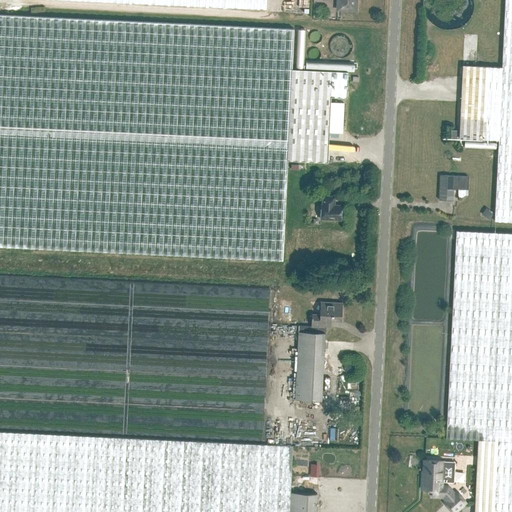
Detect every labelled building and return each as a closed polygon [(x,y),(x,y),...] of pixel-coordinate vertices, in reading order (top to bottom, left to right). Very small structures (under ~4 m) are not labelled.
[(66,0),(267,9),(266,0),(66,0)] [(356,11),(356,0),(338,0),(337,9),(356,11)] [(489,67),(485,140),(498,140),(494,221),(511,221),(511,0),(504,0),(502,68),(489,67)] [(292,69),(292,70),(294,30),(0,15),(0,249),(283,263),(288,161),(292,69)] [(459,138),(485,140),(489,67),(476,66),(463,66),(462,66),(459,138)] [(332,71),(292,70),(292,69),(288,161),(328,162),(329,133),(342,133),(343,103),(330,102),(331,97),(347,98),(348,72),(332,71)] [(468,189),(469,177),(440,176),(439,200),(453,200),(454,189),(468,189)] [(334,206),(335,197),(323,196),(322,206),(321,206),(321,219),(341,220),(342,207),(334,206)] [(489,210),(484,216),(488,219),(493,213),(489,210)] [(446,438),(478,440),(474,511),(511,511),(511,233),(456,231),(446,438)] [(282,301),(282,322),(299,322),(299,302),(282,301)] [(341,322),(342,304),(321,303),(321,315),(313,315),(312,327),(299,326),(295,400),(321,401),(325,328),(329,328),(329,321),(341,322)] [(288,511),(290,493),(291,464),(292,446),(0,432),(0,511),(288,511)] [(441,487),(443,461),(424,460),(423,477),(422,477),(421,490),(432,490),(432,497),(441,497),(441,496),(443,497),(447,501),(444,503),(452,511),(454,511),(466,502),(456,492),(454,494),(448,487),(441,487)] [(316,511),(317,494),(291,493),(289,511),(316,511)]
